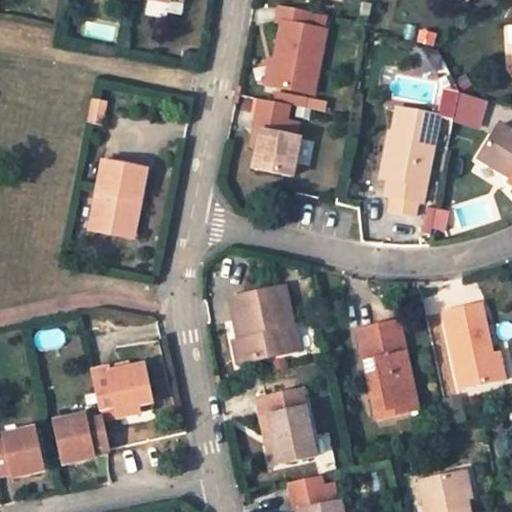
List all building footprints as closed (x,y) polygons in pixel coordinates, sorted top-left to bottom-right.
[(312,27),(314,13),(284,7),(282,24),(285,24),(275,87),(320,94),(320,91),(330,30),(312,27)] [(488,100),(463,92),(458,123),(479,129),(488,100)] [(96,99),(91,124),(110,129),(116,102),(96,99)] [(394,179),(391,195),(427,202),(445,117),(403,108),(396,146),(400,147),(394,179)] [(298,176),(305,139),(288,136),(291,121),(262,115),(260,133),(265,134),(263,149),(259,169),(298,176)] [(484,158),(511,176),(511,128),(505,124),(484,158)] [(265,134),(260,133),(257,147),(263,149),(265,134)] [(392,145),(385,177),(394,179),(400,147),(396,146),(392,145)] [(93,229),(128,236),(135,199),(142,200),(148,168),(106,160),(93,229)] [(391,195),(388,207),(425,214),(427,202),(391,195)] [(135,237),(142,200),(135,199),(128,236),(135,237)] [(240,365),(300,352),(287,288),(231,300),(235,315),(247,313),(252,338),(240,340),(235,341),(240,365)] [(485,303),(463,308),(465,318),(487,313),(485,303)] [(463,390),(502,382),(496,352),(487,313),(465,318),(463,308),(447,312),(463,390)] [(235,315),(240,340),(252,338),(247,313),(235,315)] [(377,411),(397,407),(398,414),(420,410),(403,322),(361,330),(377,411)] [(503,351),(496,352),(502,382),(509,380),(503,351)] [(132,367),(130,359),(111,363),(114,371),(132,367)] [(118,405),(120,415),(140,411),(139,400),(154,397),(147,363),(132,367),(114,371),(111,363),(92,367),(101,408),(118,405)] [(259,397),(263,417),(272,416),(278,450),(271,452),(274,468),(317,458),(303,387),(259,397)] [(157,407),(154,397),(139,400),(140,411),(157,407)] [(398,414),(397,407),(377,411),(379,418),(398,414)] [(106,446),(110,445),(103,415),(89,418),(85,410),(56,418),(66,461),(97,454),(97,449),(106,446)] [(263,417),(271,452),(278,450),(272,416),(263,417)] [(0,472),(13,470),(14,477),(47,470),(38,427),(7,434),(8,440),(0,442),(0,472)] [(421,482),(427,511),(469,511),(461,473),(421,482)] [(293,484),(295,497),(326,491),(323,477),(293,484)] [(297,511),(299,511),(302,511),(332,511),(331,503),(328,503),(326,491),(295,497),(297,511)] [(332,511),(344,511),(342,501),(331,503),(332,511)]
